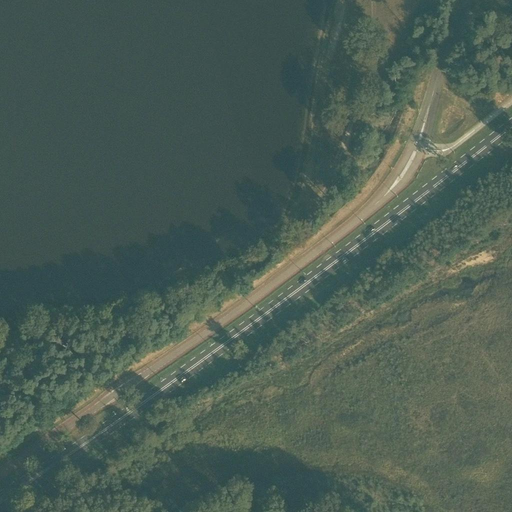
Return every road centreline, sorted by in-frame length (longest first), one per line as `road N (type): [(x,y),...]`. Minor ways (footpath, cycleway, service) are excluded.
road 1 (primary): [(51,467),(511,126)]
road 2 (unclassified): [(0,474),(382,199)]
